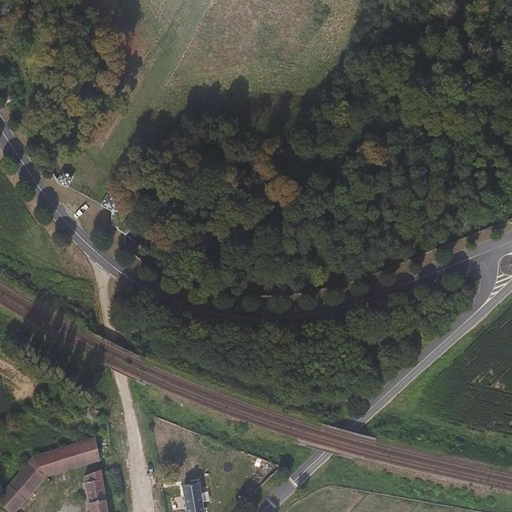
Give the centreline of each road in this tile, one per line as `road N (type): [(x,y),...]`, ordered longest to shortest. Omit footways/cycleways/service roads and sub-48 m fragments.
road 1 (tertiary): [(0,126),(53,207),(97,253),(167,299),(211,312),(316,313),(484,251)]
road 2 (tertiary): [(476,312),(262,511)]
road 3 (track): [(97,253),(143,511)]
